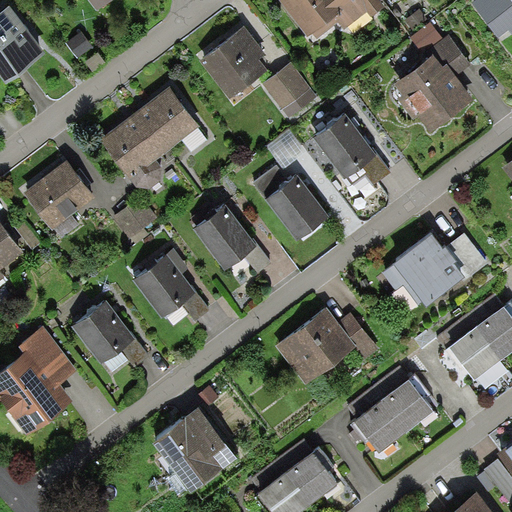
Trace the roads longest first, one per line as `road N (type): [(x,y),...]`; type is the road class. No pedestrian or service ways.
road 1 (residential): [(511,122),(14,496)]
road 2 (residential): [(205,0),(0,157)]
road 3 (residential): [(362,511),(511,398)]
